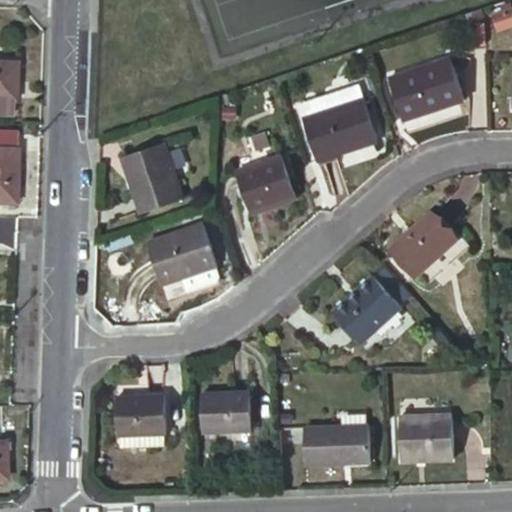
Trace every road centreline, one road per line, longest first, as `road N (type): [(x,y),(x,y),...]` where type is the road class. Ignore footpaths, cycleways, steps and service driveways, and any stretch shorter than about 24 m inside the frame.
road 1 (residential): [(58,348),(139,349),(213,333),(396,179),(458,151),(511,150)]
road 2 (residential): [(58,348),(72,0)]
road 3 (residential): [(511,500),(200,511)]
road 4 (residential): [(48,511),(58,348)]
